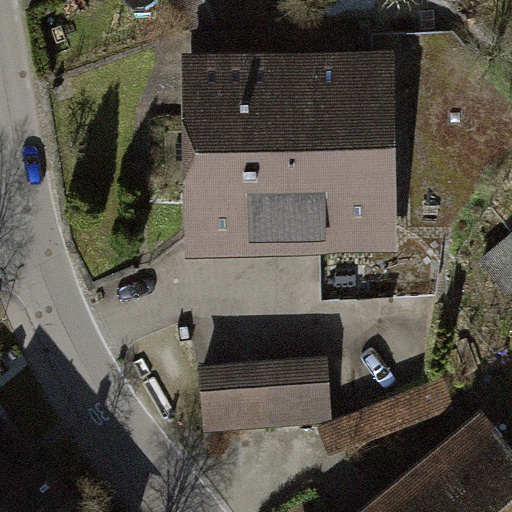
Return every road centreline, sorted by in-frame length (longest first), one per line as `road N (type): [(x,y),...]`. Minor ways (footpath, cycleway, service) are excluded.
road 1 (residential): [(190,511),(90,375),(31,228)]
road 2 (residential): [(31,228),(0,50)]
